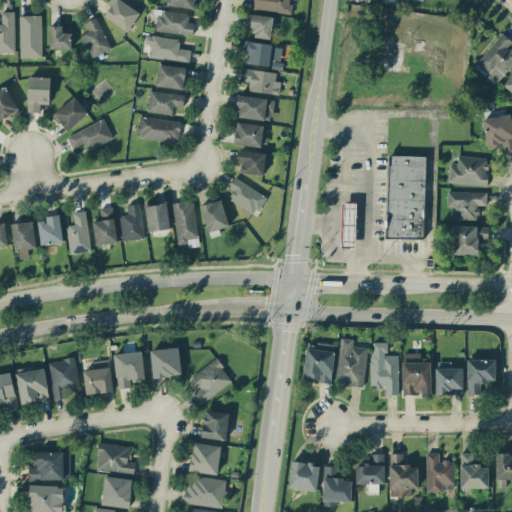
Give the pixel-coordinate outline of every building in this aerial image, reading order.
[(140,12),(122,0),(114,0),(104,15),(127,31),(140,12)] [(192,35),(194,22),(188,21),(189,12),(159,9),(157,30),(192,35)] [(0,52),(15,52),(15,10),(1,11),(1,23),(0,23),(0,52)] [(20,57),(42,56),(41,14),(20,15),(20,57)] [(253,37),(271,38),(273,15),(248,14),(247,26),(254,27),(253,37)] [(85,21),(89,32),(82,35),(91,57),(111,49),(97,16),(85,21)] [(49,48),(71,48),(71,32),(62,32),(62,25),(49,25),(49,48)] [(511,50),(508,47),(511,42),(511,40),(503,32),(476,61),(497,80),(511,63),(511,50)] [(191,49),(179,47),(180,38),(146,34),(145,43),(150,43),(149,56),(189,61),(191,49)] [(270,59),(281,60),(282,45),(245,41),(244,53),(249,54),(248,63),(270,65),(270,59)] [(184,89),(187,67),(159,63),(156,85),(184,89)] [(279,94),(281,80),(276,80),(277,71),(241,67),(240,80),(250,81),(249,90),(279,94)] [(511,73),(503,84),(511,91),(511,73)] [(50,76),(28,76),(27,111),(40,112),(40,103),(50,103),(50,76)] [(0,119),(19,112),(7,85),(0,88),(0,119)] [(184,93),(150,90),(148,111),(172,114),(173,106),(183,106),(184,93)] [(271,121),(275,99),(239,94),(236,115),(271,121)] [(88,111),(74,95),(53,114),(67,130),(88,111)] [(511,148),(511,121),(511,114),(483,117),(487,147),(502,145),(503,149),(511,148)] [(137,137),(177,143),(181,121),(140,115),(137,137)] [(84,142),(88,149),(113,137),(104,118),(67,135),(73,148),(84,142)] [(234,142),(263,145),(266,124),(236,121),(234,142)] [(238,162),(242,162),(241,171),(264,174),(266,152),(239,149),(238,162)] [(385,237),(388,154),(424,156),(421,239),(385,237)] [(449,182),(486,184),(488,156),(458,155),(457,164),(449,164),(449,182)] [(228,187),(234,190),(229,199),(255,214),(266,195),(235,176),(228,187)] [(487,191),(447,191),(447,206),(455,206),(455,218),(477,219),(478,204),(487,205),(487,191)] [(200,205),(208,232),(229,225),(221,199),(200,205)] [(170,227),(166,200),(144,203),(148,230),(170,227)] [(199,245),(194,200),(173,202),(177,243),(188,242),(188,246),(199,245)] [(143,237),(140,203),(127,204),(128,214),(120,215),(122,239),(143,237)] [(342,245),(342,203),(355,203),(355,245),(342,245)] [(95,244),(117,242),(114,206),(100,207),(101,220),(93,221),(95,244)] [(90,250),(86,210),(73,211),(74,223),(67,224),(70,252),(90,250)] [(45,216),(46,219),(37,220),(41,245),(63,241),(59,214),(45,216)] [(37,247),(32,220),(11,223),(15,251),(19,250),(21,258),(29,257),(28,248),(37,247)] [(478,254),(478,239),(488,239),(488,226),(452,225),(451,253),(478,254)] [(363,386),(368,347),(353,345),(353,338),(341,337),(335,382),(363,386)] [(398,394),(398,354),(387,354),(387,341),(371,342),(372,386),(385,386),(385,394),(398,394)] [(304,379),(331,381),(334,345),(306,343),(304,379)] [(151,348),(152,376),(181,375),(179,347),(151,348)] [(114,353),(117,388),(131,386),(130,380),(144,379),(142,351),(114,353)] [(430,361),(421,361),(421,352),(402,352),(403,393),(431,392),(430,361)] [(80,388),(75,357),(48,361),(53,399),(69,397),(67,390),(80,388)] [(232,380),(216,357),(190,376),(199,389),(194,392),(202,403),(232,380)] [(495,358),(467,359),(468,393),(484,393),(484,379),(495,379),(495,358)] [(462,394),(462,367),(449,367),(449,361),(436,361),(436,393),(462,394)] [(114,389),(109,365),(82,369),(86,394),(114,389)] [(16,372),(21,403),(50,398),(44,367),(16,372)] [(2,409),(18,405),(10,371),(0,373),(0,401),(2,409)] [(229,412),(204,409),(202,436),(226,439),(229,412)] [(132,446),(100,441),(95,468),(134,474),(136,461),(130,460),(132,446)] [(220,445),(193,442),(190,470),(218,473),(220,445)] [(71,451),(36,450),(36,466),(29,466),(29,478),(70,479),(71,451)] [(473,451),(460,452),(460,488),(489,487),(489,464),(474,465),(473,451)] [(426,492),(442,491),(442,483),(454,483),(454,460),(439,460),(439,452),(426,452),(426,492)] [(511,478),(511,452),(496,452),(496,478),(511,478)] [(384,453),(370,453),(370,463),(356,464),(356,483),(367,483),(367,492),(379,491),(378,483),(385,483),(384,453)] [(418,465),(404,465),(404,453),(390,453),(389,495),(411,495),(411,487),(418,487),(418,465)] [(319,463),(291,461),(289,487),(317,490),(319,463)] [(338,466),(324,465),(323,505),(335,506),(336,500),(351,501),(352,479),(338,478),(338,466)] [(223,507),(225,478),(195,475),(194,483),(186,483),(184,503),(223,507)] [(130,506),(132,478),(104,476),(102,505),(130,506)] [(63,511),(64,485),(30,484),(28,511),(63,511)]
